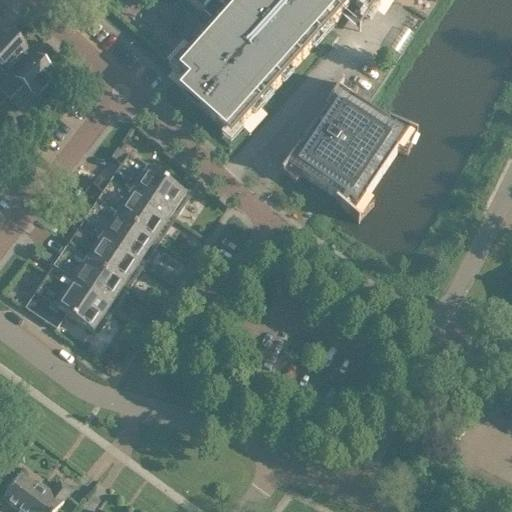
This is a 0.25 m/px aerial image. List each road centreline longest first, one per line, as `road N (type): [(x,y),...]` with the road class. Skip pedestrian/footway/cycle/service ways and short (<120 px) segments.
road 1 (residential): [(436,327),(271,226),(122,88)]
road 2 (residential): [(280,457),(221,426),(100,393),(0,327)]
road 3 (residential): [(0,239),(122,88)]
road 4 (residential): [(344,489),(436,327)]
road 5 (residential): [(436,327),(511,176)]
